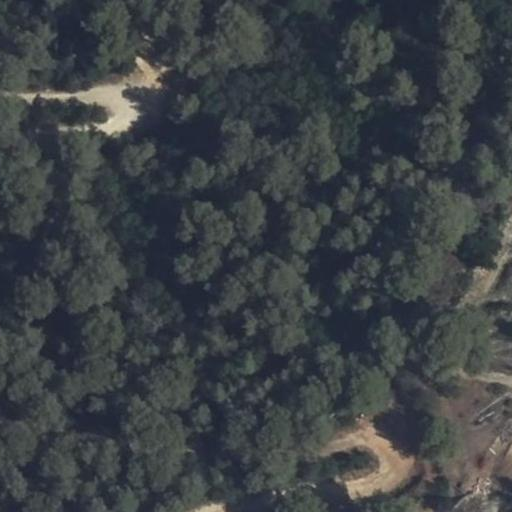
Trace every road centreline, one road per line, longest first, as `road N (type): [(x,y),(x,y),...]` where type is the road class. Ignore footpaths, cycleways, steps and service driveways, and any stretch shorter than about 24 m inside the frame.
road 1 (track): [(0,425),(70,425),(274,459),(375,442),(388,466),(362,492),(246,511)]
road 2 (track): [(0,97),(111,92),(124,110),(115,125),(0,144)]
